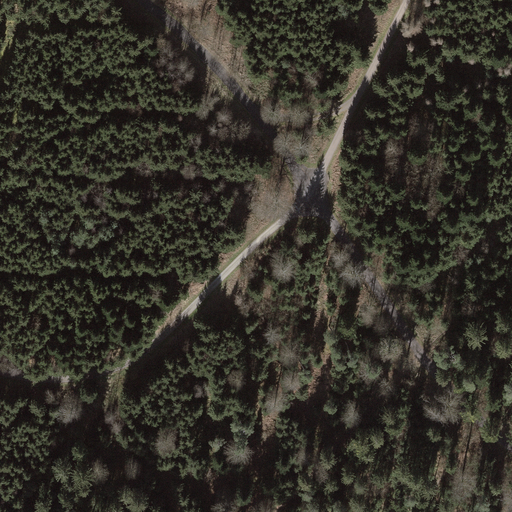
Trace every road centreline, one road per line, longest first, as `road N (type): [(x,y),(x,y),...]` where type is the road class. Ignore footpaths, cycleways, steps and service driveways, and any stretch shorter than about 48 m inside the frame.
road 1 (track): [(406,0),(312,189),(172,326),(107,370),(44,378),(0,367)]
road 2 (unclassified): [(511,443),(418,355),(257,112),(184,34),(136,0)]
